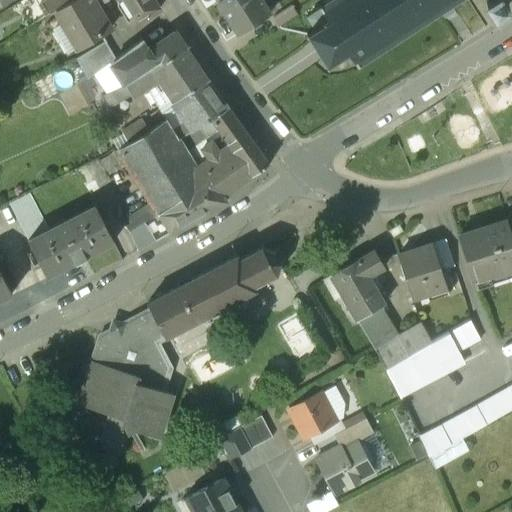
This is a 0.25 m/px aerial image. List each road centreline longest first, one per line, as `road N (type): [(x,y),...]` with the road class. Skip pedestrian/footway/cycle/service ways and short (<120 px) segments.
road 1 (residential): [(0,351),(306,176)]
road 2 (residential): [(306,176),(511,39)]
road 3 (residential): [(306,176),(382,206),(511,165)]
road 4 (residential): [(185,0),(306,176)]
